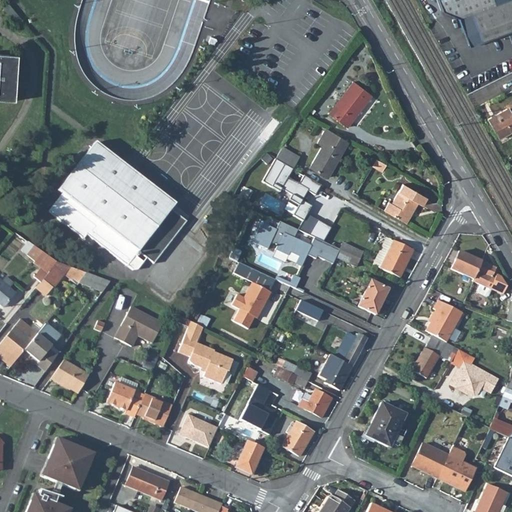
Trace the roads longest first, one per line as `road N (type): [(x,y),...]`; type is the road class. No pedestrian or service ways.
road 1 (residential): [(286,508),(0,388)]
road 2 (residential): [(323,452),(444,230),(477,202)]
road 3 (residential): [(356,0),(477,202)]
road 4 (residential): [(323,452),(439,511)]
